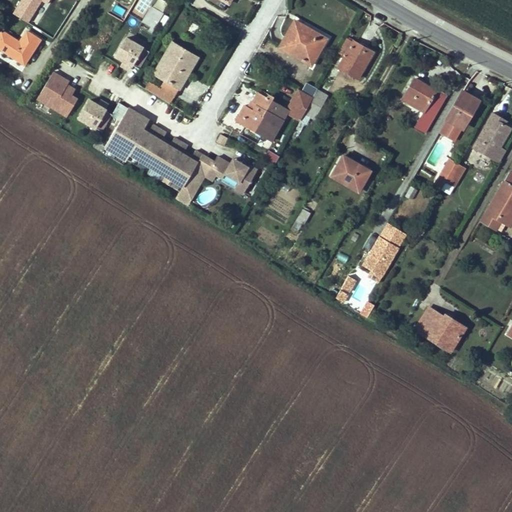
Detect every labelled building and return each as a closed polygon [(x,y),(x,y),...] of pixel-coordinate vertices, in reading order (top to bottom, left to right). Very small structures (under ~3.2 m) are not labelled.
[(21,0),(13,13),(28,22),(42,0),(48,3),(49,0),(21,0)] [(146,11),(149,0),(141,0),(139,8),(146,11)] [(142,20),(154,27),(163,12),(151,5),(142,20)] [(280,45),(279,46),(311,65),(324,42),(307,32),(309,28),(295,20),(280,45)] [(326,38),(309,28),(307,32),(324,42),(326,38)] [(0,31),(0,48),(24,64),(40,39),(26,30),(19,42),(18,43),(16,42),(17,40),(1,30),(0,31)] [(132,65),(132,64),(139,68),(149,51),(126,37),(115,55),(124,61),(131,64),(132,65)] [(358,78),(371,54),(360,47),(361,45),(346,37),(337,52),(344,56),(338,66),(358,78)] [(198,56),(172,41),(154,72),(166,80),(161,87),(175,95),(180,87),(176,84),(184,71),(188,73),(198,56)] [(361,45),(360,47),(371,54),(372,52),(361,45)] [(128,69),(131,64),(124,61),(121,65),(128,69)] [(184,71),(176,84),(180,87),(188,73),(184,71)] [(37,98),(67,116),(77,99),(70,95),(74,89),(67,84),(59,79),(60,76),(53,72),(37,98)] [(412,125),(424,132),(445,96),(426,85),(425,87),(422,86),(423,83),(413,78),(402,98),(423,110),(418,119),(416,118),(412,125)] [(257,126),(264,130),(261,135),(270,140),(286,112),(299,120),(304,112),(312,97),(298,88),(287,108),(272,99),(274,96),(269,94),(267,97),(259,92),(253,102),(256,104),(253,109),(250,107),(244,105),(239,114),(248,119),(244,125),(254,131),(257,126)] [(314,118),(327,95),(317,89),(312,97),(304,112),(314,118)] [(477,100),(462,91),(447,118),(462,127),(466,120),(464,118),(471,105),(473,106),(477,100)] [(98,105),(89,100),(78,118),(102,131),(112,114),(105,110),(105,109),(98,105)] [(107,104),(101,100),(98,105),(105,109),(107,104)] [(471,105),(464,118),(466,120),(473,106),(471,105)] [(105,149),(180,192),(201,155),(196,151),(193,157),(184,152),(187,147),(175,139),(172,145),(162,139),(165,133),(154,127),(151,133),(146,130),(150,123),(127,110),(105,149)] [(498,147),(499,147),(511,126),(505,123),(500,120),(501,116),(493,112),(474,146),(489,155),(495,146),(498,147)] [(236,121),(244,125),(248,119),(239,114),(236,121)] [(254,131),(261,135),(264,130),(257,126),(254,131)] [(220,135),(217,142),(225,145),(227,137),(220,135)] [(498,147),(495,146),(489,155),(497,160),(504,150),(499,147),(498,147)] [(274,165),(279,156),(268,150),(263,159),(274,165)] [(212,179),(216,173),(222,177),(224,172),(238,180),(234,187),(243,192),(256,168),(247,163),(246,165),(236,160),(234,164),(230,162),(229,163),(216,155),(205,175),(212,179)] [(343,155),(332,175),(359,190),(368,174),(361,170),(360,164),(343,155)] [(456,162),(449,159),(442,171),(448,175),(456,162)] [(448,176),(457,181),(464,167),(456,162),(448,175),(448,176)] [(360,164),(361,170),(368,174),(370,170),(360,164)] [(448,176),(448,175),(442,171),(434,185),(440,189),(445,180),(448,176)] [(511,172),(509,171),(481,220),(492,226),(497,218),(500,220),(506,223),(511,211),(511,172)] [(454,185),(457,181),(448,176),(445,180),(454,185)] [(183,200),(186,196),(180,192),(177,196),(183,200)] [(310,212),(303,208),(292,228),(297,231),(302,222),(303,223),(310,212)] [(500,220),(497,218),(492,226),(495,228),(500,220)] [(405,233),(387,222),(379,237),(397,247),(405,233)] [(379,237),(377,235),(360,264),(381,275),(397,247),(379,237)] [(348,275),(341,287),(349,292),(356,280),(348,275)] [(340,289),(335,297),(343,302),(348,294),(340,289)] [(374,305),(367,301),(361,313),(367,316),(374,305)] [(429,306),(415,328),(451,351),(463,331),(444,319),(445,318),(445,317),(445,316),(429,306)] [(444,319),(463,331),(466,326),(446,314),(445,316),(445,317),(445,318),(444,319)]
